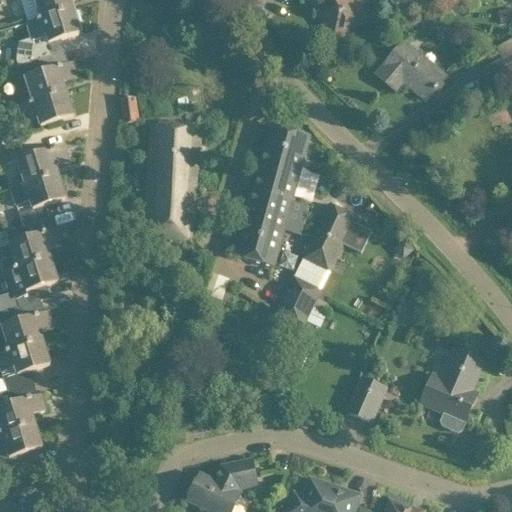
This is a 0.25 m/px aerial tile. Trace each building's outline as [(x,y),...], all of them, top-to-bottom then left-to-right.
[(32,0),(39,20),(73,10),(71,2),(78,0),(32,0)] [(367,21),(358,7),(353,0),(313,0),(319,9),(315,11),(334,42),(367,21)] [(388,0),(390,3),(395,11),(415,0),(388,0)] [(19,44),(17,63),(18,68),(38,61),(65,53),(61,42),(81,35),(73,10),(39,20),(26,24),(31,40),(19,44)] [(511,22),(511,10),(503,13),(506,24),(511,22)] [(402,45),(400,48),(384,67),(385,68),(377,78),(396,93),(404,84),(426,103),(445,81),(402,45)] [(25,80),(32,103),(32,104),(65,93),(62,85),(76,81),(71,63),(68,64),(65,53),(38,61),(16,68),(20,81),(25,80)] [(489,86),(511,72),(511,55),(482,74),(489,86)] [(73,118),(65,93),(32,104),(32,103),(18,108),(23,125),(38,120),(40,129),(73,118)] [(119,101),(123,126),(137,124),(134,99),(119,101)] [(201,130),(149,127),(143,239),(190,241),(201,130)] [(271,127),(253,193),(292,203),(310,137),(271,127)] [(17,162),(24,187),(58,177),(55,169),(68,165),(63,148),(17,162)] [(0,168),(8,166),(4,153),(0,154),(0,168)] [(18,215),(21,227),(49,219),(46,207),(65,201),(58,177),(24,187),(10,191),(15,207),(29,203),(32,210),(18,215)] [(291,204),(292,203),(253,193),(235,259),(273,269),(290,208),(295,210),(293,218),(305,221),(308,209),(291,204)] [(329,206),(316,233),(343,246),(361,255),(371,234),(353,225),(356,219),(329,206)] [(0,262),(0,265),(3,274),(50,259),(47,252),(61,248),(55,230),(53,230),(49,219),(21,227),(22,228),(5,233),(13,259),(0,262)] [(329,274),(343,246),(316,233),(303,260),(329,274)] [(17,301),(19,309),(40,303),(50,300),(45,287),(57,283),(50,259),(3,274),(7,290),(11,289),(15,302),(17,301)] [(293,279),(277,314),(304,327),(312,309),(323,314),(330,299),(329,299),(320,294),(320,293),(293,279)] [(111,295),(108,332),(129,333),(131,296),(111,295)] [(0,315),(0,322),(9,351),(9,352),(42,341),(40,334),(53,329),(48,314),(44,315),(40,303),(19,309),(0,315)] [(3,380),(7,393),(34,384),(31,373),(50,367),(42,341),(9,352),(9,351),(0,354),(0,368),(4,380),(3,380)] [(420,406),(443,416),(440,423),(442,428),(457,435),(462,433),(473,407),(467,404),(485,364),(453,351),(441,380),(433,376),(420,406)] [(346,414),(372,425),(386,391),(361,379),(346,414)] [(0,431),(1,435),(35,424),(33,417),(46,413),(40,395),(38,396),(34,384),(7,393),(7,394),(0,395),(0,431)] [(229,410),(226,397),(195,403),(197,416),(229,410)] [(43,449),(35,424),(1,435),(0,434),(0,452),(5,451),(8,460),(10,459),(14,472),(41,463),(37,451),(43,449)] [(221,469),(219,475),(220,476),(216,485),(200,477),(187,503),(206,511),(233,511),(241,497),(237,495),(239,491),(257,487),(252,463),(221,469)] [(294,496),(288,511),(355,511),(360,498),(310,481),(304,499),(294,496)]
